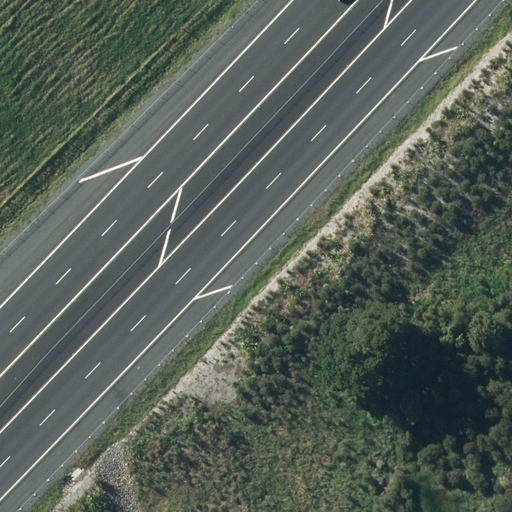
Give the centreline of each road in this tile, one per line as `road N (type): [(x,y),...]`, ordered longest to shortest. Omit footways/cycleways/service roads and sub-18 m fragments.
road 1 (motorway): [(445,0),(0,466)]
road 2 (motorway): [(0,329),(317,0)]
